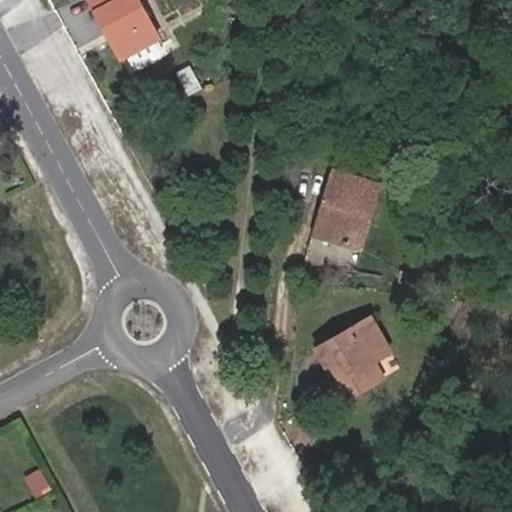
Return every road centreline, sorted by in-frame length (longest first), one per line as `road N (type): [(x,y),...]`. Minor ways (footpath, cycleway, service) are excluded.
road 1 (residential): [(0,56),(126,291)]
road 2 (residential): [(160,351),(247,511)]
road 3 (residential): [(112,337),(0,398)]
